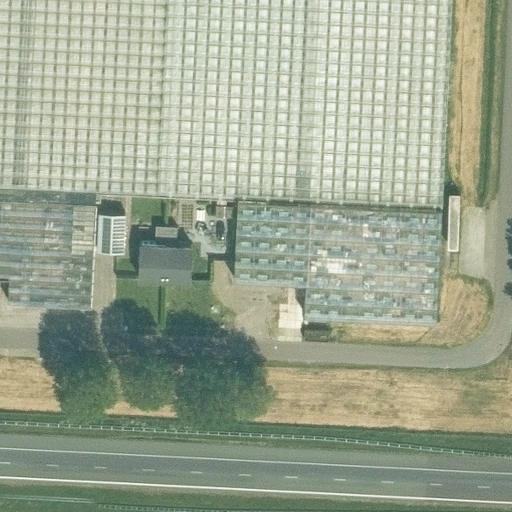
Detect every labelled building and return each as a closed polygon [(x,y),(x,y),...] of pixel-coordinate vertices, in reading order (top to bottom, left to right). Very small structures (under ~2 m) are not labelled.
[(0,0),(0,273),(9,274),(8,299),(91,303),(93,251),(96,188),(149,191),(149,189),(208,192),(237,193),(233,276),(305,280),(303,312),(435,318),(437,273),(440,204),(440,203),(450,0),(0,0)] [(215,214),(231,215),(232,203),(215,202),(215,214)] [(125,249),(126,211),(98,209),(97,247),(125,249)] [(164,276),(167,223),(156,222),(155,240),(141,239),(139,275),(164,276)] [(167,223),(164,276),(188,277),(190,242),(176,241),(177,223),(167,223)]
